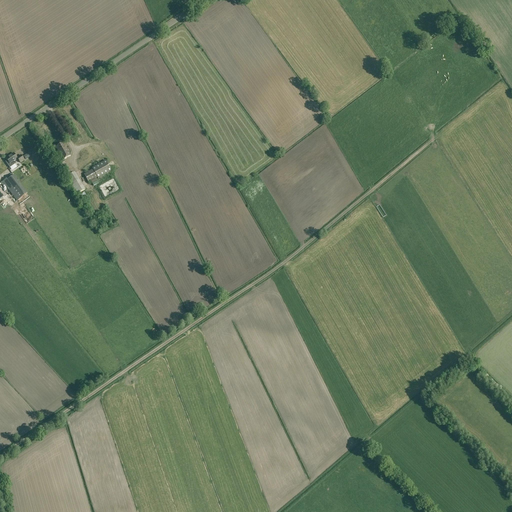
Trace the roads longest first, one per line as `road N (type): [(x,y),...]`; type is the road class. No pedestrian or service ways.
road 1 (track): [(0,456),(274,270),(440,133)]
road 2 (unclassified): [(0,140),(207,0)]
